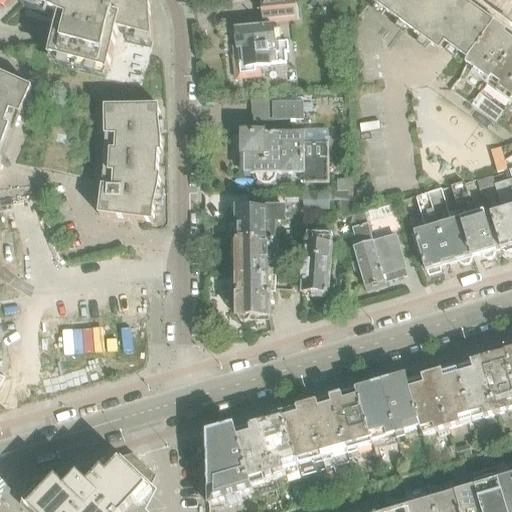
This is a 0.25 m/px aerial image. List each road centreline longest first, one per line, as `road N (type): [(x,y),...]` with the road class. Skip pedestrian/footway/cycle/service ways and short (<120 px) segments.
road 1 (residential): [(170,0),(184,96),(189,399)]
road 2 (tertiary): [(189,399),(511,304)]
road 3 (tertiary): [(0,460),(189,399)]
